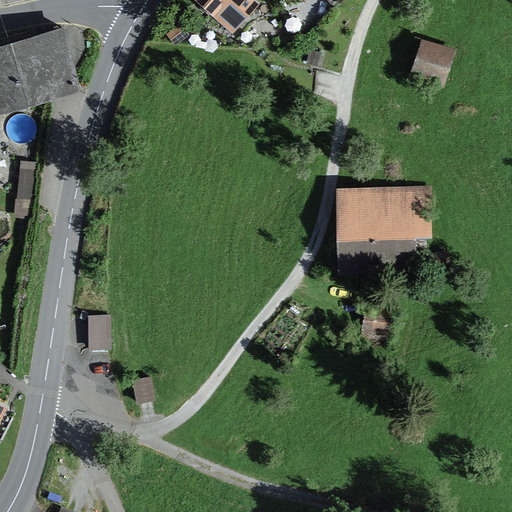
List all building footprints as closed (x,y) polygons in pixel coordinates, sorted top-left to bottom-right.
[(251,5),(249,0),(205,0),(202,4),(233,31),(241,22),(238,19),(251,5)] [(0,105),(74,83),(61,27),(0,44),(0,105)] [(426,46),(418,71),(441,78),(449,54),(426,46)] [(36,197),(39,160),(23,158),(19,195),(36,197)] [(346,192),(348,261),(411,260),(409,191),(346,192)] [(395,312),(369,309),(360,342),(390,346),(395,312)] [(90,315),(91,347),(108,347),(108,315),(90,315)] [(134,379),(138,402),(154,399),(150,377),(134,379)]
